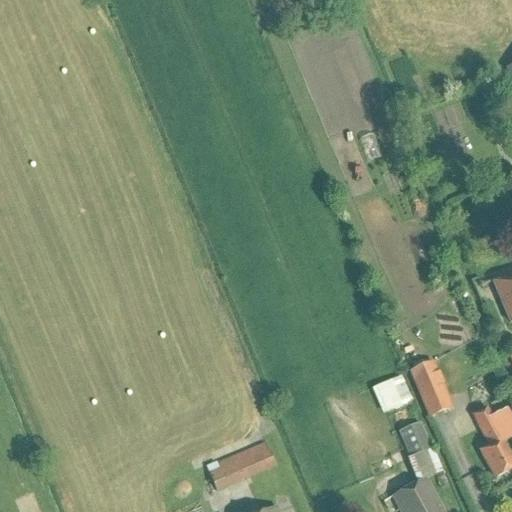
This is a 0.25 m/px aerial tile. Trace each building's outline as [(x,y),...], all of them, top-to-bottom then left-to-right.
[(509,325),(511,323),(511,275),(492,283),(509,325)] [(445,398),(441,389),(431,365),(408,374),(428,422),(451,412),(445,398)] [(369,392),(380,417),(410,404),(398,379),(369,392)] [(487,448),(478,453),(487,469),(489,469),(495,481),(511,471),(511,461),(503,446),(505,445),(492,422),(477,430),(487,448)] [(429,452),(418,426),(397,435),(408,462),(406,463),(416,486),(440,475),(431,452),(429,452)] [(264,446),(206,470),(216,494),(274,470),(264,446)] [(442,511),(426,481),(392,500),(398,511),(442,511)]
